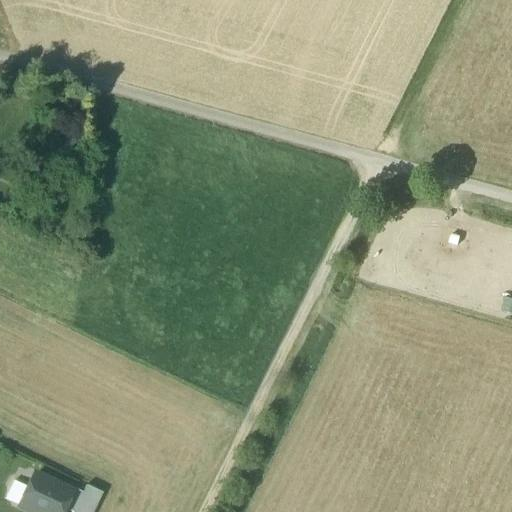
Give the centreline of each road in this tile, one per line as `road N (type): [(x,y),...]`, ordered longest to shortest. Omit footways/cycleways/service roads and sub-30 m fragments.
road 1 (track): [(202,511),(468,0)]
road 2 (track): [(511,206),(17,67)]
